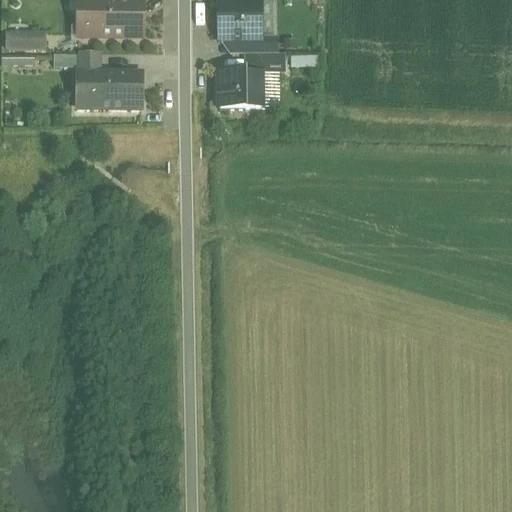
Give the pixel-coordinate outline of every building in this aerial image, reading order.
[(144,5),(103,5),(102,0),(80,0),(81,5),(79,5),(79,14),(91,14),(91,41),(144,41),(144,5)] [(261,3),(219,3),(219,43),(234,43),(261,43),(261,42),(261,3)] [(52,53),(52,34),(12,34),(12,53),(52,53)] [(278,42),(261,42),(261,43),(234,43),(234,57),(267,57),(278,57),(278,42)] [(41,69),(41,54),(8,54),(8,69),(41,69)] [(142,78),(100,78),(100,56),(79,56),(79,78),(77,78),(77,87),(88,87),(89,113),(143,113),(142,78)] [(278,57),(267,57),(268,75),(282,75),(281,57),(278,57)] [(245,73),(220,74),(220,113),(246,113),(246,111),(262,111),(261,75),(245,75),(245,73)]
